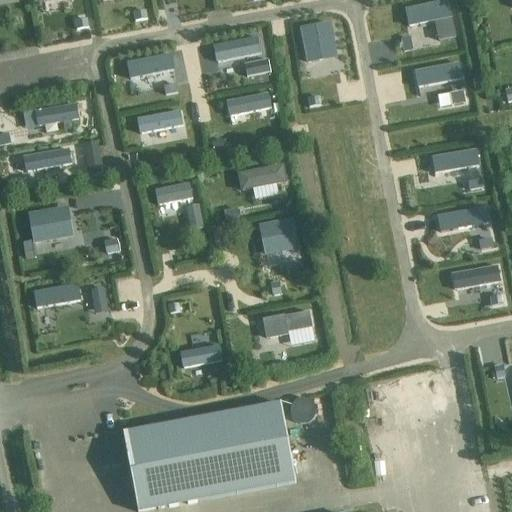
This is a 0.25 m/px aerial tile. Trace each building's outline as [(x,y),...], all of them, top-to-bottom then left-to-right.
[(453,16),(449,0),(439,0),(405,7),(409,25),(453,16)] [(146,13),(133,15),(135,23),(147,21),(146,13)] [(330,20),(300,26),(306,61),(337,56),(330,20)] [(87,21),(75,23),(76,31),(88,29),(87,21)] [(260,52),(256,35),(213,44),(216,61),(260,52)] [(409,40),(401,42),(403,54),(412,53),(409,40)] [(174,69),(171,53),(126,61),(129,77),(174,69)] [(268,61),(256,64),(259,77),(271,74),(268,61)] [(463,78),(460,61),(415,69),(418,85),(463,78)] [(176,87),(164,89),(166,98),(177,95),(176,87)] [(268,92),(227,99),(230,115),(271,107),(268,92)] [(463,93),(450,96),(452,108),(466,106),(463,93)] [(319,99),(308,101),(309,109),(321,107),(319,99)] [(78,118),(76,103),(34,110),(37,125),(78,118)] [(183,125),(180,109),(137,117),(140,133),(183,125)] [(347,179),(379,176),(374,122),(343,125),(347,179)] [(8,136),(0,137),(0,146),(0,148),(10,146),(8,136)] [(224,141),(212,143),(214,157),(226,155),(224,141)] [(97,144),(84,146),(87,161),(100,159),(97,144)] [(70,163),(67,147),(23,155),(26,171),(70,163)] [(480,165),(477,149),(432,156),(435,172),(480,165)] [(156,156),(147,158),(149,170),(158,169),(156,156)] [(286,180),(283,162),(238,171),(241,189),(286,180)] [(481,181),(468,184),(470,193),(482,190),(481,181)] [(193,200),(189,182),(155,189),(158,207),(193,200)] [(74,235),(69,205),(28,212),(33,242),(74,235)] [(489,221),(486,205),(438,214),(441,230),(489,221)] [(198,207),(187,209),(191,233),(203,230),(198,207)] [(236,211),(224,213),(226,222),(238,220),(236,211)] [(298,248),(292,218),(259,224),(265,255),(298,248)] [(117,241),(105,243),(107,256),(119,254),(117,241)] [(494,250),(492,241),(480,243),(481,252),(494,250)] [(32,244),(23,246),(26,261),(35,260),(32,244)] [(501,281),(498,264),(452,272),(455,289),(501,281)] [(286,283),(287,294),(312,292),(311,281),(286,283)] [(81,299),(78,283),(34,290),(37,307),(81,299)] [(279,284),(271,286),(274,298),(282,296),(279,284)] [(103,290),(91,292),(92,301),(105,299),(103,290)] [(501,297),(490,300),(491,309),(503,306),(501,297)] [(178,305),(168,307),(170,316),(180,314),(178,305)] [(310,309),(264,317),(268,337),(314,328),(310,309)] [(220,344),(180,350),(183,368),(223,361),(220,344)] [(502,367),(493,369),(496,381),(504,379),(502,367)] [(413,377),(417,396),(427,394),(423,375),(413,377)] [(137,511),(150,511),(296,485),(281,406),(123,436),(137,511)] [(477,511),(471,481),(433,488),(437,511),(477,511)]
